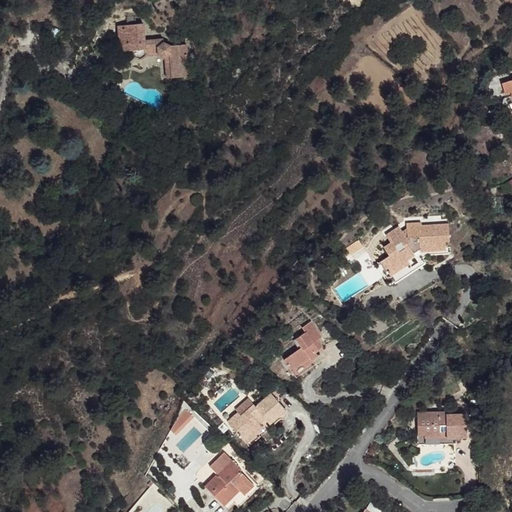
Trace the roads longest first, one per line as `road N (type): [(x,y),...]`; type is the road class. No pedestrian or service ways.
road 1 (unknown): [(345,477),(450,336)]
road 2 (residential): [(440,511),(374,476),(345,477),(310,511)]
